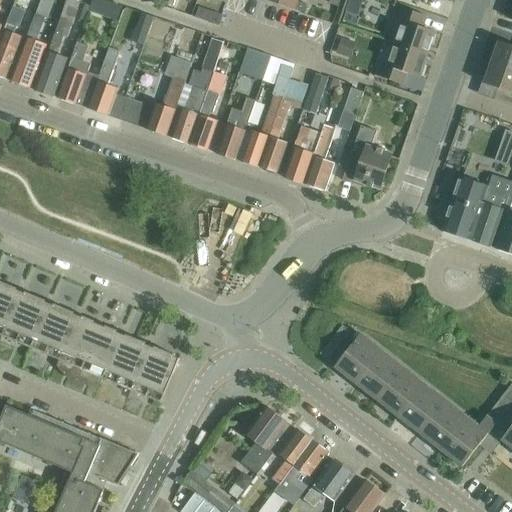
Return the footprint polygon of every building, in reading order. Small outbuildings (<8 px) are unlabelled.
[(50,0),(41,0),(38,10),(11,82),(31,89),(47,46),(35,42),(44,18),(49,19),(55,2),(50,0)] [(71,0),(67,0),(35,91),(54,98),(68,60),(57,55),(63,37),(68,38),(80,3),(71,0)] [(122,6),(105,0),(93,0),(91,11),(117,21),(122,6)] [(299,0),(264,0),(264,1),(296,12),(296,11),(306,14),(308,7),(299,3),(299,0)] [(331,0),(329,6),(339,9),(341,0),(331,0)] [(14,35),(26,12),(14,7),(0,42),(0,77),(7,80),(23,39),(14,35)] [(395,45),(428,57),(436,34),(422,29),(426,17),(400,8),(388,42),(395,45)] [(196,19),(220,28),(224,17),(200,9),(196,19)] [(138,15),(124,10),(113,40),(127,45),(138,15)] [(342,39),(337,54),(351,59),(356,43),(342,39)] [(77,43),(57,99),(88,110),(95,90),(100,77),(88,73),(91,65),(84,62),(89,47),(77,43)] [(511,47),(499,43),(492,64),(511,70),(511,47)] [(428,57),(395,45),(387,67),(381,65),(377,77),(403,86),(407,74),(420,79),(428,57)] [(118,120),(125,99),(116,95),(118,90),(106,86),(109,76),(112,77),(121,52),(110,48),(95,90),(88,110),(108,117),(118,120)] [(171,139),(190,146),(214,74),(222,53),(210,48),(197,84),(201,86),(200,89),(194,87),(185,111),(181,110),(171,139)] [(118,120),(167,137),(192,64),(172,57),(165,77),(173,80),(167,99),(169,99),(166,108),(155,104),(154,109),(125,99),(118,120)] [(511,70),(492,64),(485,84),(498,89),(494,101),(511,107),(511,70)] [(251,132),(241,161),(244,163),(243,165),(251,167),(252,165),(260,168),(289,82),(293,69),(282,65),(272,93),(275,94),(261,135),(251,132)] [(214,74),(190,146),(208,152),(219,123),(208,119),(223,77),(214,74)] [(328,80),(316,76),(304,111),(315,115),(328,80)] [(289,82),(260,168),(266,170),(265,172),(274,175),(275,173),(277,174),(287,144),(277,141),(290,103),(300,107),(307,88),(289,82)] [(343,112),(338,128),(350,133),(356,117),(364,93),(352,89),(343,112)] [(233,109),(227,125),(216,156),(235,162),(256,101),(248,98),(243,112),(233,109)] [(315,155),(305,185),(326,192),(335,164),(325,161),(336,130),(325,126),(322,134),(315,155)] [(302,127),(284,178),(305,185),(315,155),(322,134),(302,127)] [(371,149),(377,132),(362,127),(359,134),(343,181),(355,185),(357,180),(381,188),(392,157),(371,149)] [(461,178),(443,232),(492,250),(505,212),(483,204),(489,188),(461,178)] [(497,250),(511,255),(511,211),(510,211),(509,213),(497,250)] [(7,285),(0,301),(0,309),(12,314),(21,292),(17,290),(17,289),(7,285)] [(21,292),(12,314),(26,320),(36,297),(26,293),(25,294),(21,292)] [(46,301),(36,297),(26,320),(40,326),(50,304),(45,303),(46,301)] [(54,306),(50,304),(40,326),(55,333),(65,309),(55,305),(54,306)] [(12,314),(0,309),(0,335),(2,336),(12,314)] [(65,309),(55,333),(69,339),(78,316),(74,315),(75,313),(65,309)] [(40,326),(26,320),(12,314),(2,336),(31,348),(40,326)] [(78,316),(69,339),(91,348),(100,326),(94,323),(95,322),(83,317),(83,318),(78,316)] [(69,339),(55,333),(40,326),(31,348),(60,360),(69,339)] [(100,326),(91,348),(112,357),(122,335),(117,333),(118,332),(106,327),(106,328),(100,326)] [(321,356),(328,362),(350,333),(343,327),(321,356)] [(126,337),(122,335),(112,357),(127,363),(137,340),(127,335),(126,337)] [(112,357),(91,348),(69,339),(60,360),(57,367),(59,370),(61,372),(64,375),(67,377),(70,379),(73,381),(76,383),(79,384),(83,385),(86,385),(90,386),(94,386),(97,385),(101,385),(103,379),(112,357)] [(347,353),(368,370),(380,355),(358,339),(347,353)] [(137,340),(127,363),(141,369),(150,347),(146,345),(146,344),(137,340)] [(141,369),(155,375),(165,352),(155,348),(155,349),(150,347),(141,369)] [(165,352),(155,375),(171,381),(180,359),(175,357),(175,356),(165,352)] [(357,385),(368,370),(347,353),(336,368),(357,385)] [(368,370),(390,387),(401,372),(380,355),(368,370)] [(103,379),(132,391),(141,369),(127,363),(112,357),(103,379)] [(161,403),(171,381),(155,375),(141,369),(132,391),(161,403)] [(390,387),(368,370),(357,385),(378,401),(390,387)] [(390,387),(411,403),(422,388),(401,372),(390,387)] [(511,385),(480,426),(494,438),(511,415),(511,385)] [(400,418),(411,403),(390,387),(378,401),(400,418)] [(411,403),(432,420),(444,405),(422,388),(411,403)] [(432,420),(411,403),(400,418),(421,434),(432,420)] [(432,420),(454,436),(465,422),(444,405),(432,420)] [(7,406),(0,422),(0,442),(73,473),(56,511),(95,511),(105,491),(100,489),(104,480),(119,486),(139,455),(101,438),(98,445),(7,406)] [(293,428),(266,407),(246,435),(257,444),(241,464),(257,476),(275,453),(293,428)] [(442,451),(454,436),(432,420),(421,434),(442,451)] [(465,422),(454,436),(475,453),(486,438),(465,422)] [(293,428),(275,453),(279,455),(297,431),(293,428)] [(511,428),(502,441),(511,448),(511,428)] [(274,481),(280,486),(313,443),(297,431),(279,455),(288,462),(274,481)] [(454,436),(442,451),(464,467),(475,453),(454,436)] [(313,443),(280,486),(288,491),(301,473),(311,480),(329,455),(313,443)] [(355,477),(354,476),(353,470),(348,466),(342,467),(334,461),(304,501),(314,508),(324,495),(335,503),(355,477)] [(32,498),(39,472),(24,468),(17,495),(32,498)] [(184,482),(223,511),(228,511),(235,503),(192,470),(184,482)] [(345,508),(342,511),(373,511),(385,496),(365,482),(345,508)] [(195,494),(181,511),(196,511),(205,501),(196,494),(195,494)] [(205,501),(196,511),(211,511),(215,508),(205,501)]
